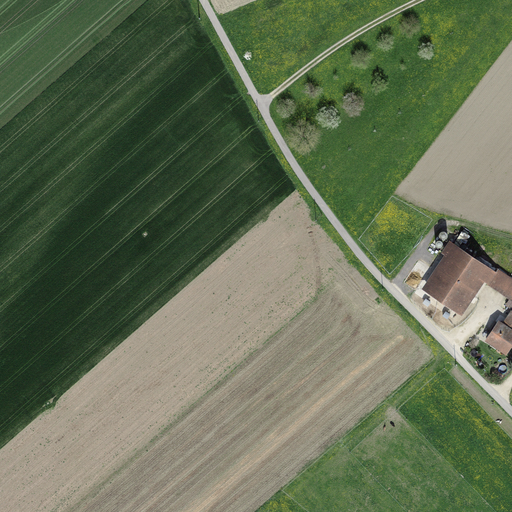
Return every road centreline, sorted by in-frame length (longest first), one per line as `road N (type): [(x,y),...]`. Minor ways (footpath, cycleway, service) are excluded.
road 1 (unclassified): [(511,410),(371,272),(309,194),(205,0)]
road 2 (track): [(259,100),(315,57),(417,0)]
